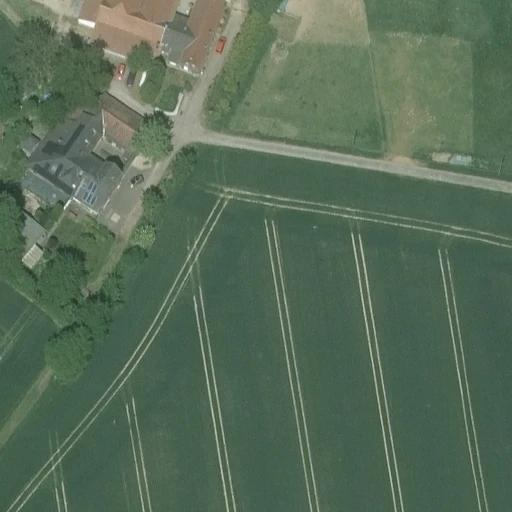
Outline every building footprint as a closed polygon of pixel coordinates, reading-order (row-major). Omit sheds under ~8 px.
[(94,32),(104,0),(85,0),(77,25),(94,32)] [(128,46),(144,0),(104,0),(94,32),(93,34),(128,46)] [(154,73),(159,57),(170,28),(168,27),(177,3),(166,0),(144,0),(128,46),(123,62),(154,73)] [(193,28),(213,35),(223,8),(196,0),(186,33),(191,35),(193,28)] [(186,33),(170,28),(159,57),(168,60),(166,68),(198,78),(213,35),(193,28),(191,35),(186,33)] [(128,46),(93,34),(88,50),(123,62),(128,46)] [(277,40),(263,74),(278,80),(292,45),(277,40)] [(62,125),(74,134),(82,125),(97,105),(85,95),(62,125)] [(82,125),(101,138),(135,161),(153,134),(103,100),(97,105),(82,125)] [(74,134),(62,125),(26,171),(97,219),(120,184),(85,161),(101,138),(82,125),(74,134)] [(42,239),(19,219),(0,240),(0,250),(19,266),(42,239)]
